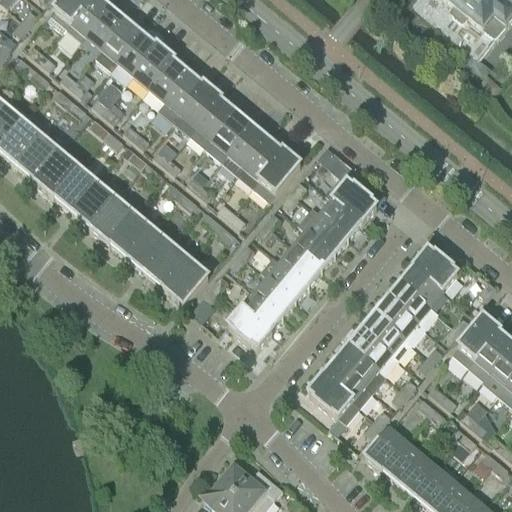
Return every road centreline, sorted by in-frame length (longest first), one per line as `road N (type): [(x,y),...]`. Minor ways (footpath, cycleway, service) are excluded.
road 1 (residential): [(425,211),(174,0)]
road 2 (residential): [(242,419),(43,272),(0,230)]
road 3 (residential): [(425,211),(242,419)]
road 4 (secondary): [(511,229),(317,65)]
road 5 (residential): [(342,511),(242,419)]
